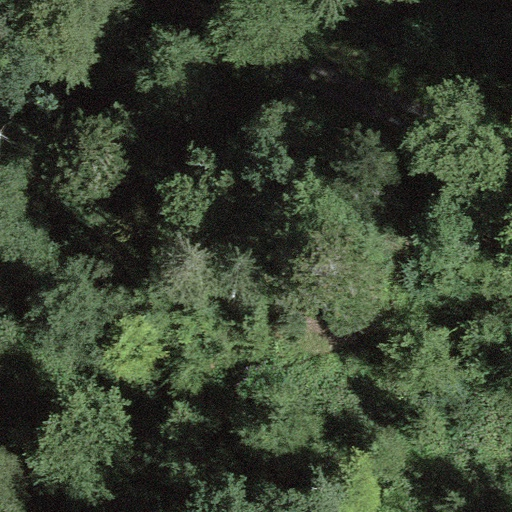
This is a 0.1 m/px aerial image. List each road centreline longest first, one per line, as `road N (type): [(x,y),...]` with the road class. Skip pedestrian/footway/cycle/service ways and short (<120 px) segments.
road 1 (track): [(446,123),(264,47),(201,0)]
road 2 (track): [(511,1),(377,94)]
